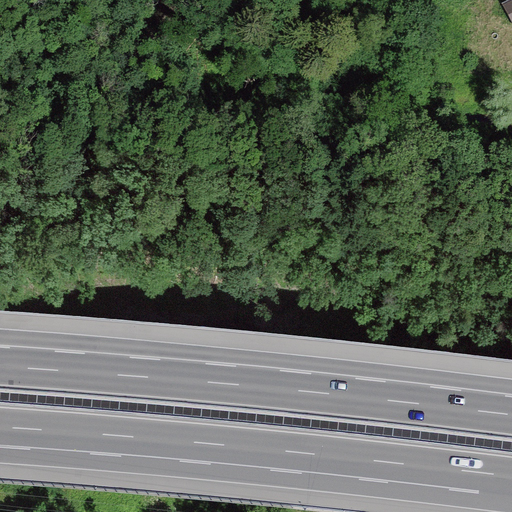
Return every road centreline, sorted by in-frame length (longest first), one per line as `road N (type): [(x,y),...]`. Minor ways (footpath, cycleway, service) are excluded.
road 1 (motorway): [(0,427),(511,477)]
road 2 (motorway): [(511,415),(0,366)]
